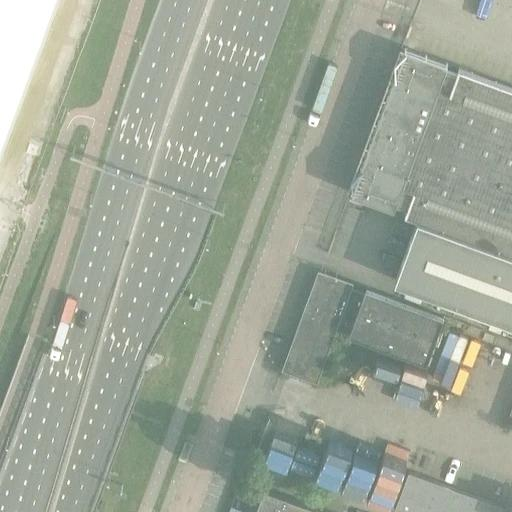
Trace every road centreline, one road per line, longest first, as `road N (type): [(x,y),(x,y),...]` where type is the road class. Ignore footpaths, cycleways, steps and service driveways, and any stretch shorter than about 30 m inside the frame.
road 1 (secondary): [(70,511),(257,0)]
road 2 (secondary): [(183,0),(13,511)]
road 3 (unclassified): [(376,0),(236,369)]
